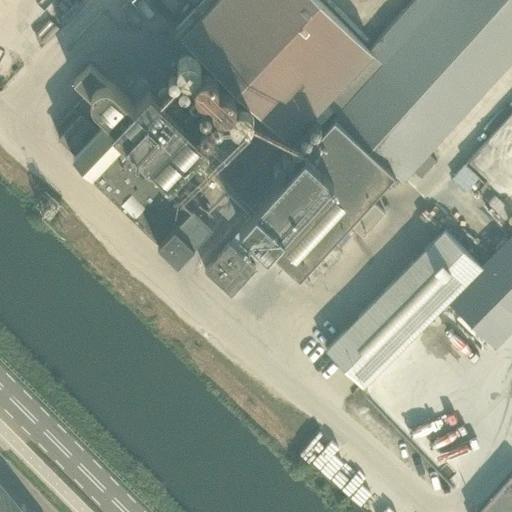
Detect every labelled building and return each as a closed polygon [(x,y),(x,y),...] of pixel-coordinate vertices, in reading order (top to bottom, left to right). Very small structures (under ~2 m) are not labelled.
[(511,0),(412,0),(368,48),(318,0),(216,0),(182,36),(289,137),(291,135),(293,137),(326,99),(336,108),(303,146),(304,148),(238,221),(299,277),(395,172),(402,179),(511,58),(511,0)] [(58,136),(115,190),(186,117),(152,84),(137,99),(134,96),(132,98),(108,76),(106,78),(90,62),(76,76),(90,89),(58,123),(58,136)] [(186,117),(115,190),(159,232),(157,234),(176,253),(190,238),(212,216),(193,197),(208,181),(202,161),(194,153),(208,138),(186,117)] [(373,201),(352,225),(363,235),(384,211),(373,201)] [(444,227),(325,347),(363,385),(482,265),(444,227)] [(511,235),(482,265),(449,299),(497,347),(511,331),(511,235)] [(255,266),(228,241),(204,268),(231,292),(255,266)] [(511,511),(511,473),(477,511),(511,511)] [(0,511),(29,511),(0,481),(0,511)]
